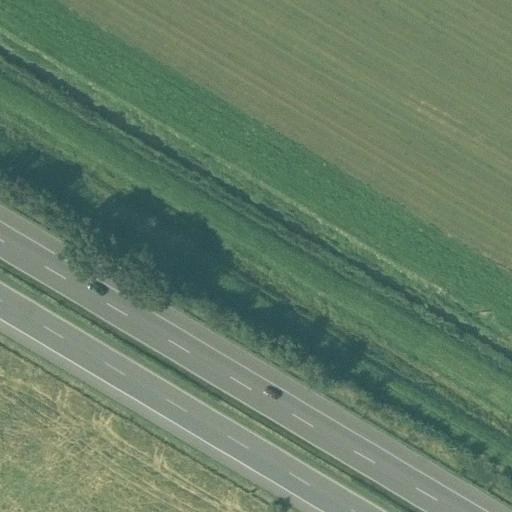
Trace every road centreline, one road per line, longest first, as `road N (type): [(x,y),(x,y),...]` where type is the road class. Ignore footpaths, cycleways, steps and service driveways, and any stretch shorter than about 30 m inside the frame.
road 1 (track): [(511,462),(0,155)]
road 2 (motorway): [(470,511),(0,236)]
road 3 (motorway): [(0,292),(369,511)]
